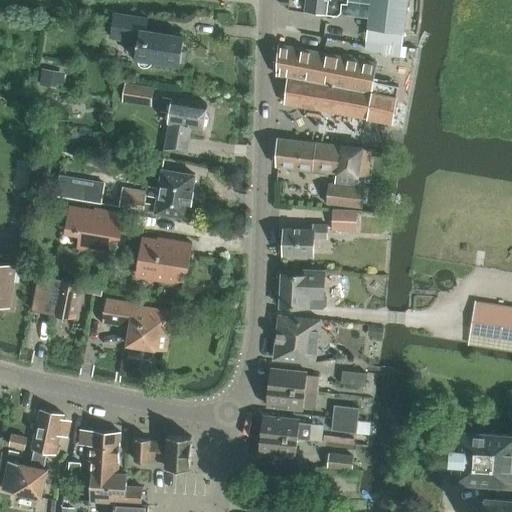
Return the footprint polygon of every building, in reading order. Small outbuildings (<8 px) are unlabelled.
[(306,0),(305,12),(327,14),(327,13),(338,15),(341,12),(347,12),(346,14),(369,17),(367,29),(403,34),(407,0),(306,0)] [(182,52),(184,37),(147,31),(148,19),(126,16),(125,18),(113,16),(110,36),(122,38),(122,39),(138,42),(135,59),(138,59),(139,63),(141,66),(144,68),(148,67),(151,65),(153,61),(180,66),(180,63),(184,63),(186,52),(182,52)] [(257,28),(257,17),(236,18),(237,29),(257,28)] [(367,53),(378,55),(380,46),(368,44),(367,53)] [(288,78),(285,104),(368,119),(392,124),(399,87),(373,82),(376,63),(278,45),(277,76),(288,78)] [(40,85),(60,88),(62,75),(42,72),(40,85)] [(123,102),(152,106),(155,88),(126,84),(123,102)] [(165,150),(187,153),(191,127),(203,129),(207,105),(163,97),(161,112),(171,114),(169,124),(165,150)] [(327,206),(364,209),(366,185),(365,185),(365,177),(371,178),(375,150),(342,146),(278,138),(277,167),(336,174),(335,183),(329,182),(327,206)] [(145,204),(146,197),(122,193),(119,207),(188,219),(195,175),(162,170),(156,206),(145,204)] [(105,184),(90,181),(60,176),(56,196),(101,203),(105,184)] [(81,232),(78,248),(94,251),(95,247),(111,250),(113,238),(120,239),(124,213),(99,209),(98,211),(70,206),(67,229),(81,232)] [(333,229),(356,230),(357,210),(334,209),(333,229)] [(283,255),(314,256),(314,238),(327,239),(327,225),(314,225),(313,230),(284,229),(283,255)] [(161,281),(179,284),(181,268),(188,269),(192,243),(162,238),(161,240),(143,237),(137,273),(162,277),(161,281)] [(0,305),(10,307),(16,266),(0,263),(0,305)] [(305,307),(322,308),(325,305),(326,298),(323,295),(318,295),(319,280),(324,280),(325,271),(306,270),(305,276),(282,275),(281,306),(305,308),(305,307)] [(32,311),(76,319),(81,292),(101,295),(103,287),(83,284),(39,275),(32,311)] [(127,345),(167,351),(173,312),(135,306),(135,304),(106,299),(103,322),(130,327),(127,345)] [(471,331),(511,337),(511,306),(476,301),(471,331)] [(274,359),(315,363),(321,320),(280,316),(274,359)] [(369,335),(382,336),(383,337),(384,327),(383,327),(380,327),(370,326),(369,335)] [(269,387),(318,392),(320,377),(307,375),(307,372),(271,368),(269,387)] [(341,384),(366,386),(367,374),(342,371),(341,384)] [(267,406),(303,410),(304,406),(317,408),(318,392),(269,387),(267,406)] [(333,418),(358,421),(359,408),(335,406),(333,418)] [(33,449),(34,450),(31,465),(20,463),(20,464),(9,461),(3,490),(42,498),(48,469),(44,468),(48,453),(56,454),(64,415),(41,410),(33,449)] [(298,439),(310,440),(311,424),(300,423),(300,419),(263,416),(261,435),(298,439)] [(332,431),(356,433),(358,421),(333,418),(332,431)] [(118,472),(119,470),(121,430),(81,428),(80,443),(90,443),(89,458),(93,458),(92,470),(118,472)] [(452,484),(511,485),(511,432),(454,430),(452,484)] [(9,443),(25,447),(27,437),(11,434),(9,443)] [(135,459),(148,460),(148,459),(166,460),(166,466),(190,467),(192,435),(167,434),(167,440),(149,439),(149,438),(136,437),(135,459)] [(259,454),(296,458),(298,439),(261,435),(259,454)] [(328,467),(352,470),(354,457),(329,454),(328,467)] [(68,470),(80,471),(81,463),(69,462),(68,470)] [(91,500),(141,503),(142,484),(126,483),(127,471),(119,470),(118,472),(92,470),(91,500)] [(484,511),(511,511),(511,497),(486,496),(484,511)] [(66,499),(65,511),(79,511),(80,499),(66,499)] [(147,511),(148,504),(103,502),(102,511),(147,511)]
